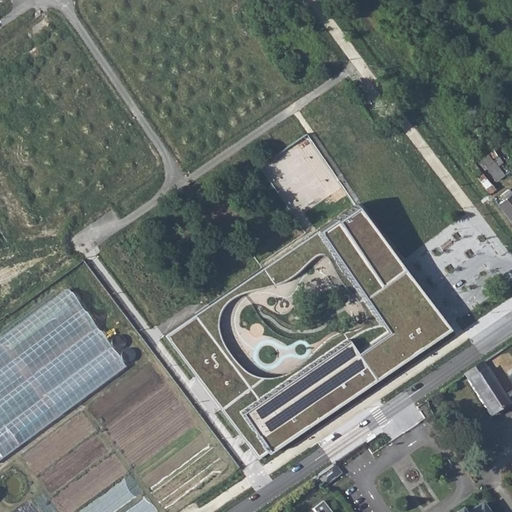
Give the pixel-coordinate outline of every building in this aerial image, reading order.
[(484,170),(493,182),(500,177),(491,164),(484,170)] [(472,176),(487,194),(492,190),(478,171),(472,176)] [(495,206),(511,227),(511,226),(511,197),(510,195),(495,206)] [(168,338),(256,457),(448,329),(410,281),(352,209),(168,338)] [(0,458),(126,366),(64,289),(0,335),(0,458)] [(511,374),(509,377),(511,381),(511,389),(504,395),(482,362),(464,374),(492,415),(509,403),(506,399),(511,395),(511,374)] [(312,477),(323,493),(338,482),(335,477),(341,472),(334,462),(312,477)] [(331,511),(323,500),(313,508),(316,511),(314,511),(331,511)]
